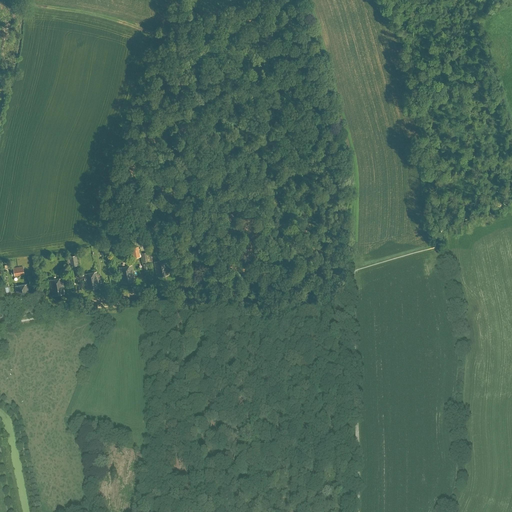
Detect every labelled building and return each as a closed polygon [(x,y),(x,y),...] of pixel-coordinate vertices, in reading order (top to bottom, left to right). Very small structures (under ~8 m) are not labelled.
[(130,247),(131,257),(139,256),(138,246),(130,247)] [(141,252),(142,262),(150,261),(149,251),(141,252)] [(67,256),(68,265),(77,264),(76,255),(67,256)] [(163,261),(154,262),(155,277),(165,276),(163,261)] [(11,268),(11,276),(23,275),(22,267),(11,268)] [(128,267),(118,268),(120,283),(130,282),(128,267)] [(93,272),(82,274),(84,291),(95,289),(93,272)] [(49,279),(51,296),(61,295),(59,278),(49,279)] [(12,286),(14,302),(25,301),(24,285),(12,286)]
